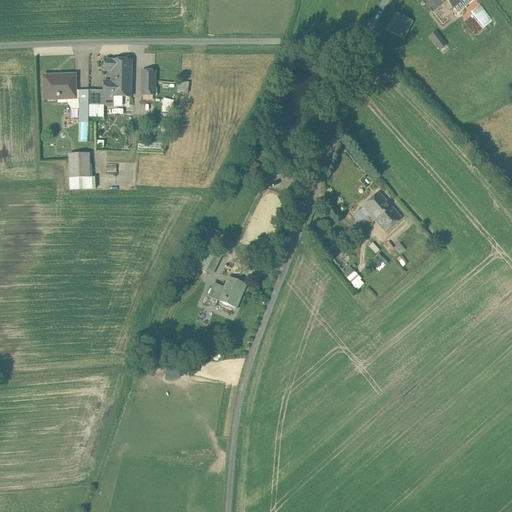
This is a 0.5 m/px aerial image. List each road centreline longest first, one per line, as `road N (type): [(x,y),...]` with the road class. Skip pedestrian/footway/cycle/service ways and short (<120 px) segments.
road 1 (unclassified): [(223,511),(236,394),(364,42)]
road 2 (unclassified): [(0,47),(364,42)]
